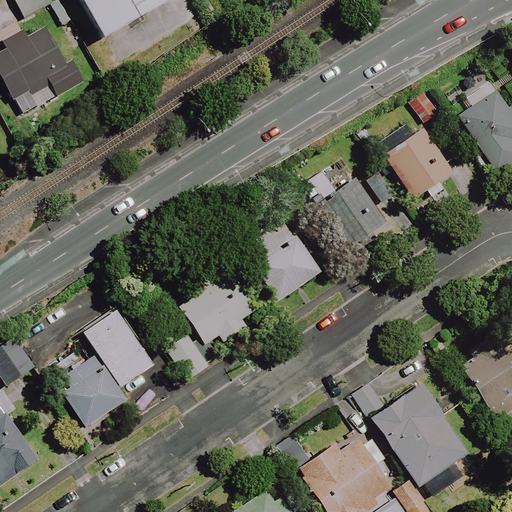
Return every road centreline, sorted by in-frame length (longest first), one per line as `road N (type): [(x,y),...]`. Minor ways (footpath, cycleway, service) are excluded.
road 1 (secondary): [(472,0),(0,289)]
road 2 (residential): [(94,511),(487,238),(511,232)]
